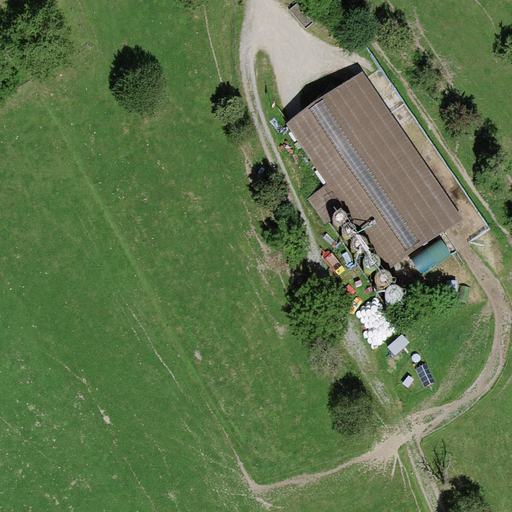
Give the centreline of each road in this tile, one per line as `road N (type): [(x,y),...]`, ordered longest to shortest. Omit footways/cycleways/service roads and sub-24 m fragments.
road 1 (track): [(248,62),(260,114),(329,290),(440,511)]
road 2 (track): [(488,275),(507,316),(495,363),(463,407),(407,435)]
